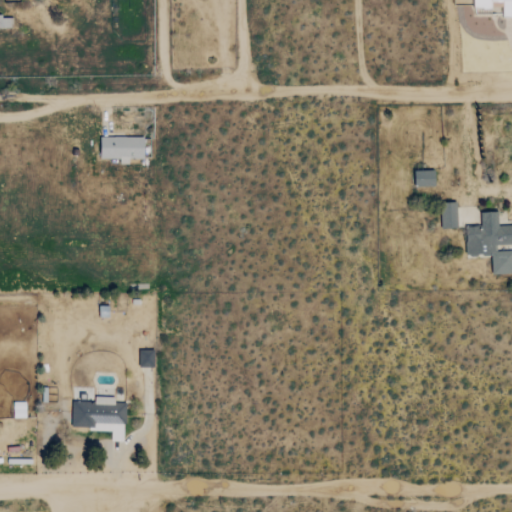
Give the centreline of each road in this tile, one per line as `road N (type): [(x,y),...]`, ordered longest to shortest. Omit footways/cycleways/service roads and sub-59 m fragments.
road 1 (track): [(0,493),(511,485)]
road 2 (track): [(0,93),(511,91)]
road 3 (track): [(69,493),(74,292)]
road 4 (track): [(465,91),(469,169),(485,188),(511,190)]
